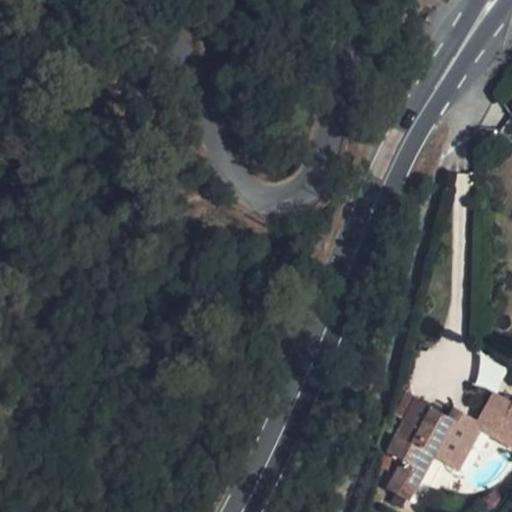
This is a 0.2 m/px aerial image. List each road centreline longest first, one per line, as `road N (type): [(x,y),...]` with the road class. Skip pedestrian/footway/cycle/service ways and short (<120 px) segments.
road 1 (residential): [(333,511),(485,28)]
road 2 (residential): [(149,0),(214,151),(255,201),(302,192),(319,164),(344,0)]
road 3 (tertiary): [(239,511),(421,104)]
